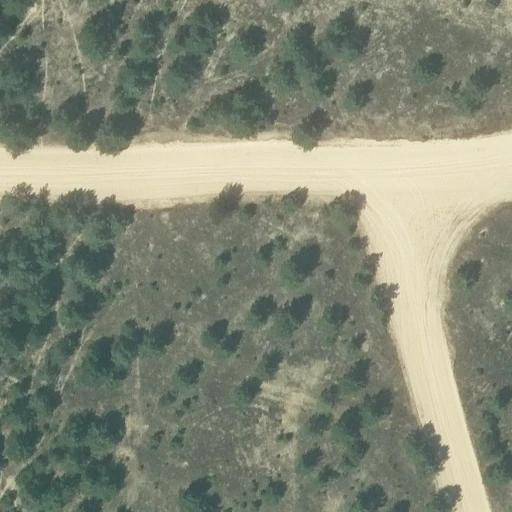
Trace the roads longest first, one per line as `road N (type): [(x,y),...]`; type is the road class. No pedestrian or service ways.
road 1 (track): [(511,163),(0,173)]
road 2 (track): [(466,511),(363,171)]
